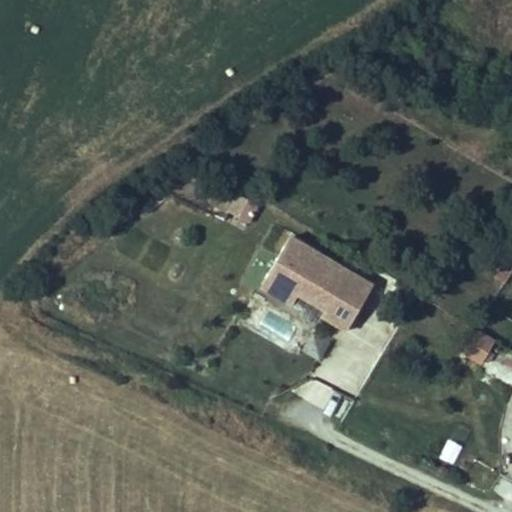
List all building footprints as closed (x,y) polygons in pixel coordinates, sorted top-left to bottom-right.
[(244,229),(257,205),(234,193),(221,217),(244,229)] [(381,289),(304,243),(274,292),(304,309),(311,298),(341,315),(337,322),(355,333),(381,289)] [(496,341),(478,330),(465,353),(482,363),(496,341)] [(304,378),(296,398),(344,416),(352,397),(304,378)] [(511,395),(495,418),(511,430),(511,395)] [(511,501),(511,481),(498,475),(491,492),(511,501)]
